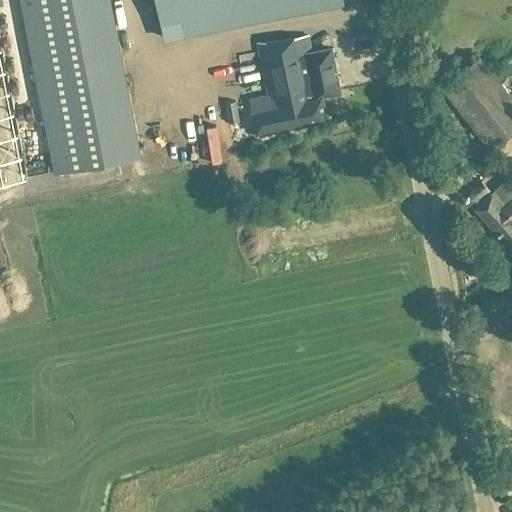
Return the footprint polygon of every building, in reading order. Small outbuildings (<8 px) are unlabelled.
[(20,0),(54,171),(134,156),(103,0),(20,0)] [(158,0),(165,37),(343,2),(342,0),(158,0)] [(0,33),(0,182),(28,177),(0,33)] [(323,97),(340,94),(331,50),(312,54),(309,38),(263,47),(273,96),(255,100),(258,112),(257,113),(261,132),(327,119),(323,97)] [(511,131),(511,97),(479,55),(441,85),(490,148),(511,131)] [(224,102),(228,123),(240,121),(237,99),(224,102)] [(511,178),(511,176),(476,207),(507,242),(511,237),(511,178)] [(478,201),(492,189),(482,179),(468,191),(478,201)]
